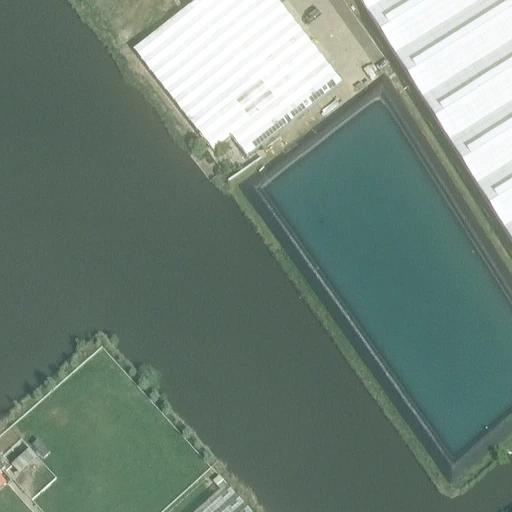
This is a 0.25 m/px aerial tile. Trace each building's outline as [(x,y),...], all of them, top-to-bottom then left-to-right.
[(275,0),(199,0),(134,51),(213,153),(231,139),(247,159),(342,84),(275,0)] [(511,0),(357,0),(511,245),(511,0)] [(30,451),(11,467),(19,475),(37,459),(30,451)] [(220,491),(226,486),(218,478),(213,483),(220,491)] [(247,511),(225,488),(197,511),(247,511)]
